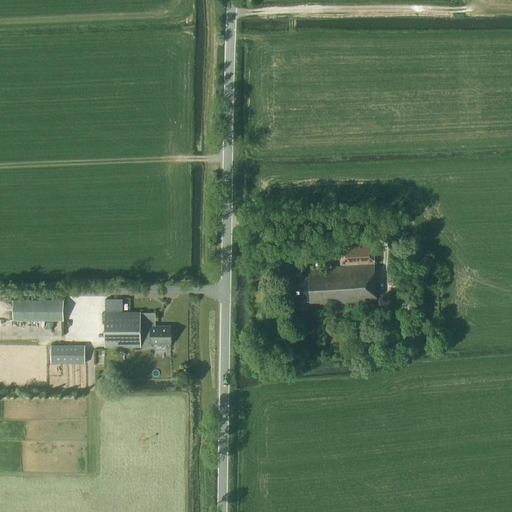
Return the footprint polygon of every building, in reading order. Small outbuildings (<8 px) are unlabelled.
[(377,302),(373,246),(340,249),(341,266),(305,269),(305,276),(292,277),(294,301),(310,300),(310,306),(377,302)] [(64,299),(13,299),(13,320),(64,320),(64,299)] [(121,299),(106,299),(106,310),(121,310),(121,299)] [(141,313),(141,312),(105,312),(105,347),(152,347),(152,344),(172,344),(171,327),(156,327),(156,313),(141,313)] [(85,363),(85,345),(51,345),(51,363),(85,363)]
